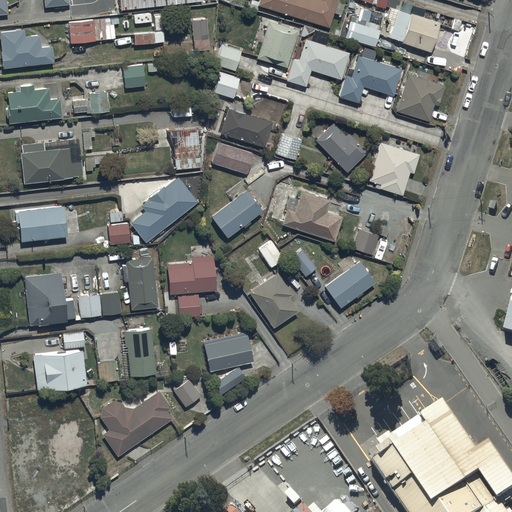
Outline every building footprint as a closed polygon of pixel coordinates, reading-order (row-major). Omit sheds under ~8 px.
[(258,0),(257,4),(327,26),(332,12),(340,14),(343,4),(336,2),(336,0),(258,0)] [(438,21),(411,12),(411,13),(388,6),(385,16),(388,22),(385,29),(390,31),(389,36),(401,40),(401,42),(429,51),(438,21)] [(350,15),(344,36),(374,46),(379,30),(376,29),(378,24),(350,15)] [(116,17),(68,21),(70,42),(110,38),(115,33),(118,32),(116,17)] [(205,18),(190,19),(193,50),(208,49),(205,18)] [(298,29),(268,20),(256,57),(286,67),(298,29)] [(0,50),(0,53),(2,67),(52,61),(50,45),(40,46),(39,34),(24,35),(23,28),(0,30),(0,44),(1,50),(0,50)] [(349,52),(325,45),(328,35),(313,30),(310,39),(305,38),(298,60),(292,58),(286,79),(305,85),(310,69),(340,79),(349,52)] [(163,32),(133,33),(133,43),(154,42),(154,41),(164,41),(163,32)] [(240,50),(221,44),(221,45),(219,44),(218,48),(220,48),(215,64),(233,70),(240,50)] [(401,68),(357,55),(350,76),(345,74),(338,95),(358,101),(363,85),(393,95),(401,68)] [(142,64),(122,66),(123,86),(144,85),(142,64)] [(416,76),(407,73),(395,110),(428,121),(433,104),(437,105),(443,85),(424,79),(426,73),(417,70),(416,76)] [(238,78),(219,71),(213,91),(232,97),(238,78)] [(5,103),(7,122),(60,116),(58,97),(48,98),(47,86),(32,88),(32,84),(18,85),(19,90),(6,91),(7,103),(5,103)] [(107,111),(106,91),(88,92),(88,99),(86,99),(86,98),(72,99),(73,112),(86,111),(86,112),(107,111)] [(120,96),(111,96),(111,110),(120,110),(120,96)] [(227,107),(220,132),(259,145),(258,147),(270,151),(274,140),(267,138),(272,121),(227,107)] [(332,122),(314,139),(346,172),(366,152),(348,133),(345,136),(332,122)] [(94,127),(81,128),(83,149),(91,148),(90,136),(95,135),(94,127)] [(205,128),(166,129),(173,146),(174,167),(206,166),(205,128)] [(294,159),(300,140),(280,134),(275,153),(294,159)] [(252,153),(217,141),(211,162),(246,173),(252,153)] [(68,146),(43,149),(43,142),(20,144),(21,151),(19,151),(22,182),(63,178),(63,177),(71,176),(71,175),(81,174),(80,160),(69,161),(68,146)] [(418,154),(380,142),(368,179),(375,182),(374,187),(378,188),(378,187),(401,194),(408,171),(412,172),(418,154)] [(100,158),(85,159),(85,170),(92,169),(92,166),(95,166),(95,163),(101,163),(100,158)] [(144,210),(129,222),(145,241),(196,201),(177,176),(164,186),(163,185),(147,197),(148,199),(140,205),(144,210)] [(261,210),(245,189),(210,215),(226,237),(242,224),(244,227),(250,222),(248,220),(261,210)] [(285,208),(281,223),(333,240),(341,215),(326,210),(329,199),(300,190),(297,199),(288,196),(284,208),(285,208)] [(62,204),(17,209),(17,210),(14,211),(15,222),(18,222),(20,240),(66,235),(62,204)] [(127,222),(107,224),(109,243),(129,241),(127,222)] [(371,254),(377,234),(357,227),(351,248),(371,254)] [(271,240),(258,249),(270,267),(283,258),(271,240)] [(315,266),(300,248),(290,257),(304,276),(315,266)] [(152,255),(124,258),(130,309),(157,306),(152,255)] [(191,261),(166,263),(168,293),(177,293),(178,316),(199,315),(198,291),(215,290),(213,255),(191,256),(191,261)] [(511,325),(511,259),(494,320),(511,325)] [(358,260),(323,285),(339,307),(355,295),(356,297),(362,292),(361,291),(374,281),(358,260)] [(59,271),(23,276),(28,324),(36,323),(36,324),(65,320),(65,318),(74,316),(72,298),(63,299),(59,271)] [(276,271),(247,291),(272,327),(297,310),(288,296),(291,294),(276,271)] [(99,293),(101,314),(120,312),(118,291),(99,293)] [(101,314),(99,293),(77,296),(79,316),(101,314)] [(154,373),(151,328),(120,330),(122,374),(154,373)] [(245,330),(202,340),(208,370),(252,360),(245,330)] [(61,333),(63,348),(83,346),(82,331),(61,333)] [(81,348),(32,353),(36,389),(85,383),(81,348)] [(117,380),(115,360),(96,361),(97,381),(117,380)] [(245,377),(237,366),(215,381),(222,392),(245,377)] [(199,395),(187,378),(172,388),(175,392),(172,394),(175,398),(177,396),(184,406),(199,395)] [(108,429),(101,433),(116,455),(172,418),(166,410),(170,407),(158,389),(133,407),(124,406),(121,402),(120,401),(119,401),(118,401),(117,400),(116,400),(115,400),(114,400),(113,400),(112,401),(111,401),(110,401),(109,401),(109,402),(108,402),(107,402),(106,403),(105,403),(105,404),(104,405),(103,405),(103,406),(102,407),(101,408),(101,409),(101,410),(100,411),(100,412),(100,413),(100,414),(100,415),(100,416),(100,417),(108,429)] [(471,440),(439,390),(364,437),(411,511),(510,511),(504,501),(511,495),(511,472),(485,431),(471,440)] [(58,392),(18,397),(21,421),(61,416),(58,392)] [(78,419),(49,422),(51,437),(41,438),(43,449),(52,448),(54,470),(84,467),(83,465),(87,464),(86,455),(90,455),(88,432),(79,433),(78,419)]
